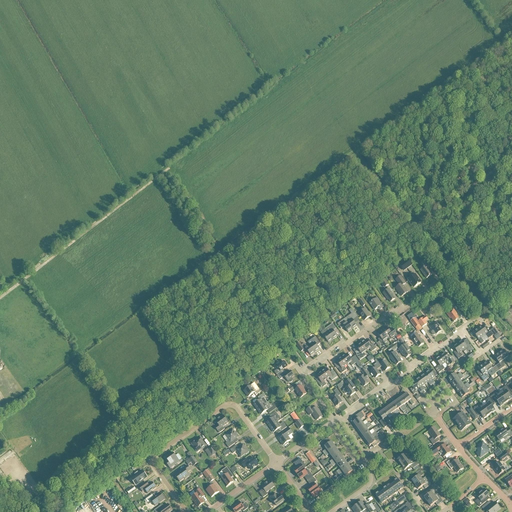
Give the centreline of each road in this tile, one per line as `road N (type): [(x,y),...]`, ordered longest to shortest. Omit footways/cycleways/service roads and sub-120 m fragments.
road 1 (residential): [(186,511),(154,463),(226,405),(238,408),(276,463)]
road 2 (unclassified): [(339,419),(302,371),(436,284)]
road 3 (residential): [(339,419),(464,329),(479,355)]
